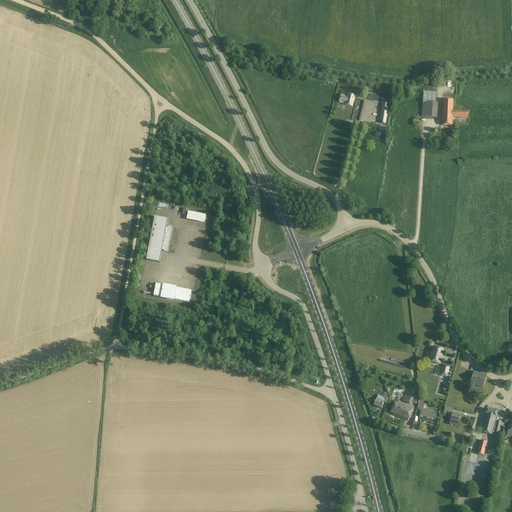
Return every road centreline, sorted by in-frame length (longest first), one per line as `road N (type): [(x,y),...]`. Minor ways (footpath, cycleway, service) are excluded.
road 1 (unclassified): [(348,227),(332,196),(274,159),(188,0)]
road 2 (secondary): [(296,251),(173,0)]
road 3 (secondary): [(378,511),(343,380),(296,251)]
road 4 (unclassified): [(117,344),(157,112)]
road 5 (unclassified): [(494,379),(455,337),(411,247),(384,225),(348,227)]
road 6 (unclassified): [(117,344),(331,390)]
road 7 (unclassified): [(262,266),(249,173),(229,147),(170,106)]
road 8 (unclassified): [(153,93),(85,28),(14,0)]
road 9 (residential): [(373,418),(459,439),(499,386)]
road 10 (unclassified): [(331,390),(305,309),(270,284),(262,266)]
road 11 (unclassified): [(366,511),(331,390)]
road 12 (unclassified): [(0,383),(117,344)]
